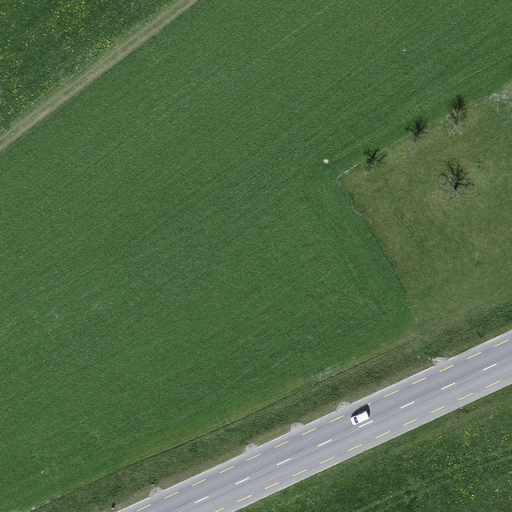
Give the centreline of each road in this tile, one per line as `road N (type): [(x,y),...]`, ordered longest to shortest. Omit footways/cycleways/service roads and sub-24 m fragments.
road 1 (primary): [(174,511),(511,357)]
road 2 (track): [(190,0),(0,149)]
